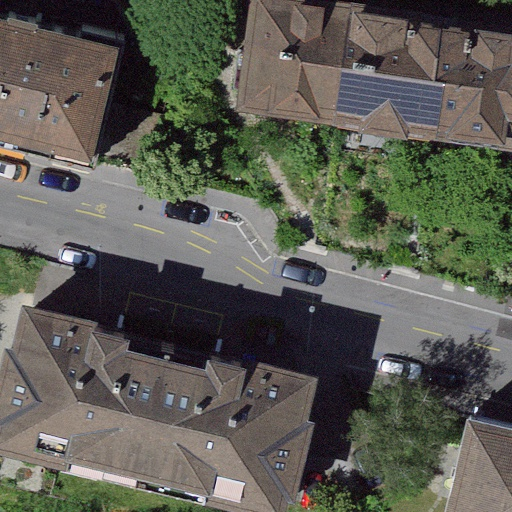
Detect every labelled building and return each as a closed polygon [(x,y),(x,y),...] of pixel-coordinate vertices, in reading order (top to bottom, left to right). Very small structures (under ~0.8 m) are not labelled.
[(260,0),(248,107),(350,119),(365,0),(260,0)] [(365,0),(350,119),(457,132),(471,12),(373,0),(365,0)] [(0,128),(91,149),(118,34),(0,6),(0,128)] [(511,16),(471,12),(457,132),(511,138),(511,16)] [(0,422),(0,436),(152,472),(185,334),(144,325),(147,313),(32,286),(0,422)] [(223,343),(185,334),(152,472),(299,506),(334,358),(226,333),(223,343)] [(511,511),(511,418),(479,411),(456,511),(511,511)]
